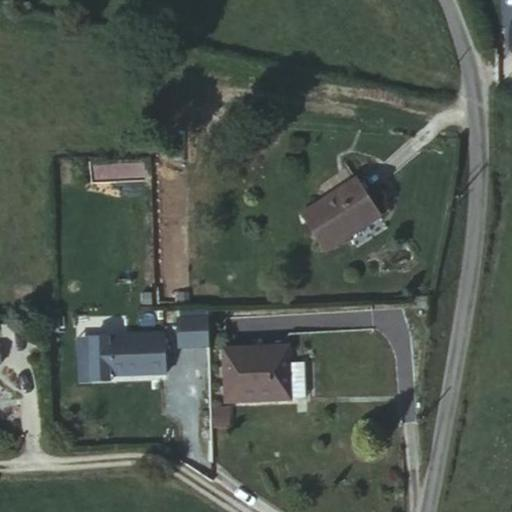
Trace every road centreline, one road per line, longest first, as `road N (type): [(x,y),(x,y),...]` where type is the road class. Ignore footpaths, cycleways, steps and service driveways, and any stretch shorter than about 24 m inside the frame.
road 1 (unclassified): [(443,0),(469,46),(474,202),(420,511)]
road 2 (unknown): [(0,465),(146,462),(223,511)]
